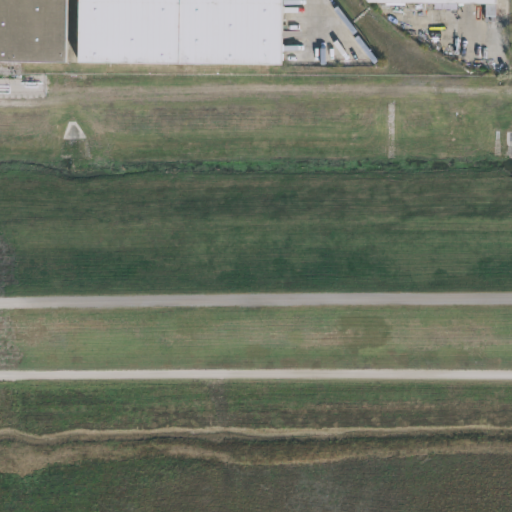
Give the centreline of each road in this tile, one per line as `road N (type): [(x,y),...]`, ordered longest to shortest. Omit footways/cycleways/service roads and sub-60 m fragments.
road 1 (track): [(511,219),(0,224)]
road 2 (track): [(511,300),(0,301)]
road 3 (track): [(0,372),(511,372)]
